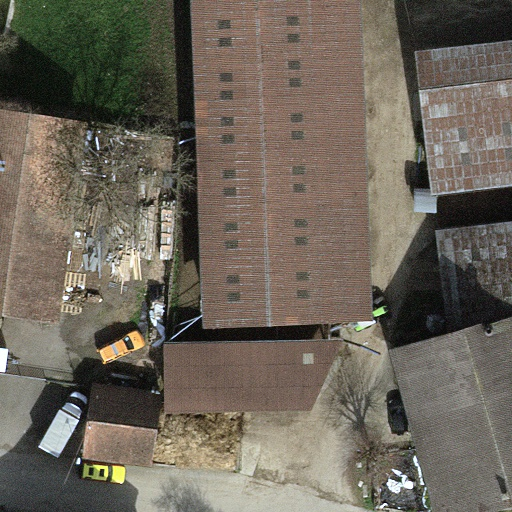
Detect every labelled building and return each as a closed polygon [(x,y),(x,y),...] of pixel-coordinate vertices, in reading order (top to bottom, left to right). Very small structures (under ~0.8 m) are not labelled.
[(362,0),(189,0),(202,330),(375,323),(362,0)] [(511,43),(414,56),(431,198),(511,188),(511,43)] [(0,311),(55,319),(82,127),(0,114),(0,311)] [(511,311),(511,223),(435,233),(446,320),(511,311)] [(511,314),(389,350),(435,511),(478,511),(511,502),(511,314)] [(341,340),(163,343),(164,412),(310,412),(341,340)] [(162,394),(93,384),(82,456),(151,466),(162,394)]
